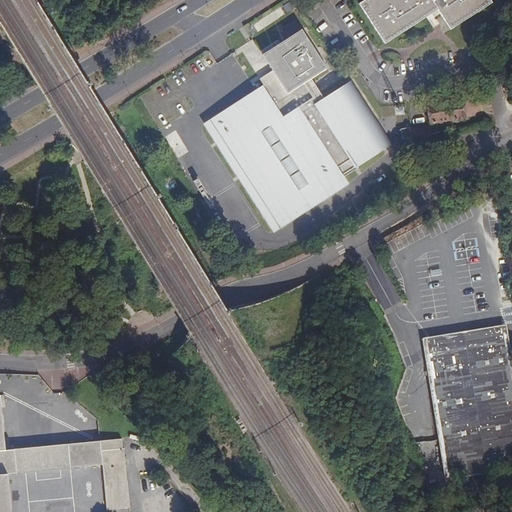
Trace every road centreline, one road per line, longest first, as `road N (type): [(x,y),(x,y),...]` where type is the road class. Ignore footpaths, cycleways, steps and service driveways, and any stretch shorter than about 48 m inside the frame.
road 1 (residential): [(511,140),(341,252),(282,279),(186,308),(91,356),(0,362)]
road 2 (secondary): [(0,154),(252,0)]
road 3 (secondary): [(202,0),(0,121)]
road 4 (unknown): [(57,361),(207,511)]
